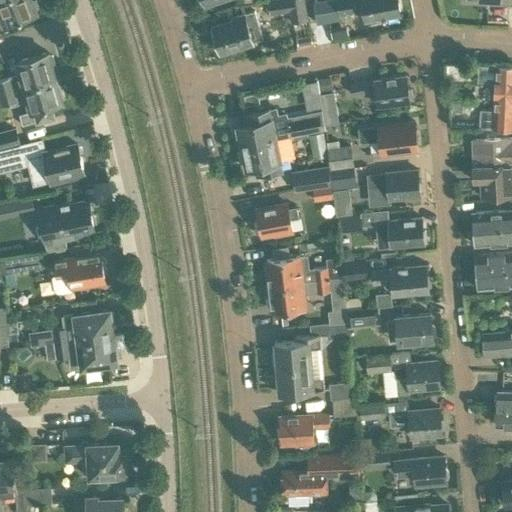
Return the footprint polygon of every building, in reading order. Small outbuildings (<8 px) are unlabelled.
[(0,0),(0,31),(7,29),(6,24),(38,12),(36,9),(38,6),(35,0),(0,0)] [(304,0),(267,0),(270,13),(290,9),(291,21),(307,18),(304,0)] [(319,0),(314,1),(317,22),(340,18),(339,12),(363,8),(365,19),(370,18),(373,20),(378,19),(379,16),(400,12),(397,0),(319,0)] [(232,19),(213,25),(216,37),(215,40),(217,46),(219,48),(220,51),(252,40),(262,37),(254,10),(244,13),(244,12),(232,16),(232,19)] [(354,38),(353,24),(328,24),(329,39),(354,38)] [(21,73),(0,79),(0,92),(55,76),(52,65),(55,62),(52,55),(49,54),(48,51),(17,60),(21,73)] [(479,64),(478,80),(495,80),(494,111),(480,110),(480,126),(511,127),(511,64),(496,64),(496,65),(479,64)] [(375,78),(351,82),(353,94),(376,90),(379,105),(410,100),(409,97),(413,94),(412,88),(408,87),(406,73),(375,78)] [(55,76),(0,92),(0,96),(3,105),(12,102),(13,104),(29,99),(32,110),(34,110),(38,122),(55,117),(51,105),(62,101),(62,98),(64,96),(62,88),(59,87),(55,76)] [(328,76),(318,78),(320,93),(330,91),(328,76)] [(255,93),(244,95),(246,105),(257,103),(255,93)] [(452,99),(452,109),(462,110),(463,99),(452,99)] [(246,123),(237,125),(241,146),(277,138),(325,128),(322,110),(287,117),(286,112),(277,113),(276,107),(269,109),(269,108),(244,113),(246,123)] [(378,126),(357,128),(359,145),(380,142),(381,151),(418,147),(415,120),(378,125),(378,126)] [(17,128),(0,132),(0,147),(21,142),(17,128)] [(322,132),(309,135),(313,159),(326,156),(322,132)] [(511,136),(472,138),(473,163),(494,162),(495,171),(501,171),(501,162),(511,161),(511,165),(511,164),(511,136)] [(0,148),(0,169),(30,162),(35,182),(85,170),(79,144),(46,152),(43,138),(0,148)] [(277,138),(241,146),(246,166),(255,164),(257,175),(282,169),(280,159),(282,158),(277,138)] [(338,140),(326,142),(329,169),(353,166),(350,143),(339,145),(338,140)] [(494,162),(473,163),(474,180),(480,180),(481,195),(511,193),(511,164),(511,165),(511,161),(501,162),(501,171),(495,171),(494,162)] [(328,165),(291,171),(294,192),(331,186),(328,165)] [(353,167),(329,170),(332,190),(356,187),(353,167)] [(387,173),(365,175),(366,188),(371,188),(371,189),(375,188),(377,203),(389,202),(388,200),(421,197),(420,191),(423,189),(422,183),(419,181),(418,168),(387,172),(387,173)] [(331,186),(311,189),(313,201),(333,198),(332,190),(331,186)] [(33,196),(12,200),(15,215),(36,211),(33,196)] [(71,201),(39,208),(46,249),(66,245),(65,236),(80,233),(80,230),(96,227),(96,224),(97,222),(96,215),(93,214),(90,200),(71,203),(71,201)] [(288,203),(258,208),(262,233),(275,231),(276,234),(294,231),(291,218),(299,217),(297,205),(289,207),(288,203)] [(361,213),(339,215),(340,231),(365,229),(364,226),(377,225),(378,233),(390,232),(391,245),(424,242),(424,239),(426,238),(426,229),(423,230),(422,216),(390,218),(389,209),(388,207),(379,208),(379,210),(361,212),(361,213)] [(511,208),(472,212),(474,229),(511,225),(511,208)] [(511,225),(474,229),(475,245),(511,241),(511,225)] [(267,259),(261,259),(264,285),(338,276),(340,276),(339,262),(341,262),(340,257),(325,258),(326,266),(302,269),(300,255),(288,256),(287,245),(272,247),(273,258),(267,259)] [(341,262),(339,262),(340,276),(340,279),(367,277),(365,260),(353,261),(353,254),(347,249),(340,250),(340,257),(341,262)] [(511,250),(476,254),(477,270),(511,267),(511,250)] [(43,251),(3,257),(5,271),(45,265),(43,251)] [(59,272),(55,276),(57,288),(62,290),(74,288),(73,285),(107,279),(106,275),(108,273),(107,267),(105,266),(102,252),(56,259),(59,272)] [(391,268),(372,269),(374,282),(393,280),(394,293),(429,289),(428,286),(431,284),(430,276),(427,274),(426,263),(391,266),(391,268)] [(511,267),(477,270),(479,287),(511,284),(511,267)] [(338,276),(264,285),(267,310),(306,306),(304,292),(331,289),(331,287),(339,287),(338,276)] [(361,307),(346,309),(347,322),(348,321),(349,327),(380,324),(378,305),(377,306),(361,307)] [(0,342),(8,341),(5,306),(0,306),(0,342)] [(54,328),(35,331),(37,345),(45,343),(69,340),(78,339),(113,334),(112,323),(114,321),(113,312),(110,310),(109,308),(75,313),(63,315),(65,327),(54,328)] [(431,311),(393,314),(395,345),(434,342),(433,335),(436,333),(435,325),(432,323),(431,311)] [(276,351),(272,352),(273,365),(277,365),(277,366),(322,362),(321,348),(320,334),(327,333),(328,337),(333,337),(350,336),(349,327),(348,321),(347,322),(332,323),(329,323),(327,323),(327,322),(310,323),(311,333),(295,335),(296,338),(275,340),(276,351)] [(511,329),(483,332),(484,355),(511,352),(511,329)] [(78,339),(69,340),(71,354),(72,366),(117,360),(117,357),(119,355),(118,347),(115,345),(113,334),(78,339)] [(69,340),(45,343),(47,359),(49,359),(49,357),(71,354),(69,340)] [(382,353),(356,356),(356,358),(367,357),(368,371),(393,369),(393,365),(391,352),(382,353)] [(412,360),(395,362),(395,365),(397,376),(398,393),(410,393),(410,388),(440,385),(438,358),(412,360)] [(322,362),(277,366),(279,392),(325,388),(322,362)] [(29,388),(27,372),(15,373),(17,389),(29,388)] [(354,381),(330,383),(330,388),(331,388),(331,397),(333,397),(356,395),(355,386),(354,386),(354,381)] [(511,389),(499,389),(498,407),(511,407),(511,389)] [(357,413),(356,395),(333,397),(334,415),(357,413)] [(386,415),(385,403),(361,405),(362,417),(386,415)] [(410,411),(390,413),(391,424),(410,423),(411,436),(442,433),(442,430),(445,428),(444,420),(441,419),(440,406),(440,404),(409,407),(410,411)] [(511,407),(498,407),(498,425),(511,425),(511,407)] [(313,413),(279,415),(281,443),(296,442),(296,445),(311,444),(311,441),(315,441),(314,426),(330,425),(330,412),(313,413)] [(88,441),(64,442),(65,461),(84,460),(84,473),(90,472),(90,474),(131,472),(130,445),(123,445),(122,435),(88,437),(88,441)] [(361,438),(362,451),(382,448),(381,436),(361,438)] [(48,441),(30,442),(31,459),(49,458),(48,441)] [(390,448),(382,448),(362,451),(359,451),(359,467),(391,464),(390,448)] [(359,451),(335,452),(335,473),(360,472),(359,467),(359,451)] [(413,459),(394,461),(396,472),(414,470),(415,484),(446,481),(446,478),(448,475),(448,468),(445,467),(444,454),(413,458),(413,459)] [(14,459),(0,460),(0,511),(1,511),(0,504),(0,499),(0,493),(15,492),(15,511),(26,511),(27,506),(30,506),(30,503),(29,491),(17,491),(14,459)] [(308,468),(282,470),(283,492),(285,492),(286,501),(312,500),(312,491),(328,490),(327,473),(327,468),(308,468)] [(511,477),(503,478),(506,502),(511,501),(511,477)] [(87,494),(81,494),(81,511),(133,511),(132,491),(106,492),(106,490),(92,490),(92,492),(87,492),(87,494)] [(364,502),(363,502),(363,511),(377,511),(376,493),(372,491),(363,491),(364,502)] [(430,503),(396,506),(396,511),(449,511),(449,503),(430,505),(430,503)]
